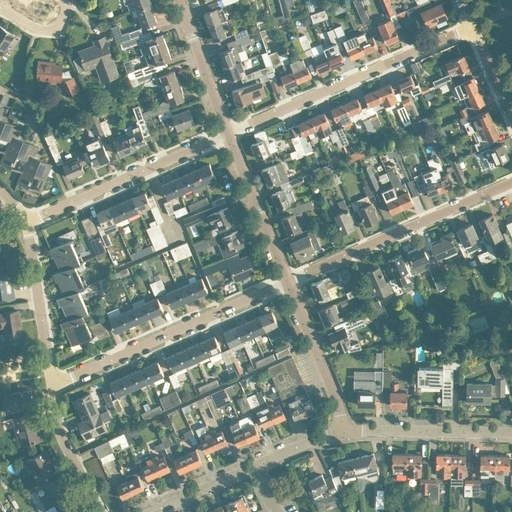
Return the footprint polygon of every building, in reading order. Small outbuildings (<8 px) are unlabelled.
[(127,4),(129,11),(136,9),(151,3),(149,0),(123,0),(124,1),(127,0),(132,0),(134,2),(127,4)] [(210,11),(204,13),(209,26),(226,20),(221,6),(236,0),(217,0),(220,7),(210,11)] [(272,18),(273,21),(274,24),(290,19),(285,0),(278,0),(282,15),(272,18)] [(311,0),(306,0),(309,11),(314,10),(311,0)] [(360,0),(352,0),(364,25),(371,22),(360,0)] [(390,16),(395,14),(388,0),(380,0),(388,17),(390,16)] [(395,14),(396,16),(407,12),(410,18),(416,15),(421,28),(447,17),(441,3),(432,7),(428,0),(427,0),(418,4),(395,14)] [(154,13),(154,12),(151,3),(136,9),(142,26),(156,21),(154,13)] [(343,3),(333,7),(336,13),(346,9),(343,3)] [(311,13),(314,23),(329,18),(326,8),(311,13)] [(382,34),(386,43),(399,38),(395,27),(392,20),(391,18),(378,24),(382,34)] [(214,40),(226,35),(224,31),(229,29),(226,20),(209,26),(214,40)] [(0,56),(14,35),(0,25),(0,56)] [(276,32),(274,25),(259,30),(262,37),(265,47),(268,46),(264,36),(276,32)] [(347,47),(351,59),(364,53),(357,36),(348,40),(341,25),(334,28),(343,49),(347,47)] [(128,32),(131,38),(143,34),(141,27),(128,32)] [(323,48),(324,50),(331,67),(344,61),(340,50),(343,49),(334,28),(330,29),(327,31),(329,35),(333,44),(323,48)] [(246,29),(234,33),(236,39),(248,35),(246,29)] [(364,32),(357,35),(357,36),(364,53),(378,47),(373,36),(367,38),(364,32)] [(298,35),(299,37),(307,56),(311,54),(314,61),(313,62),(314,64),(318,73),(331,67),(324,50),(317,53),(315,48),(312,50),(305,34),(303,35),(303,33),(298,35)] [(138,43),(142,55),(150,52),(167,46),(162,34),(146,40),(143,34),(131,38),(133,44),(138,43)] [(219,53),(224,67),(241,60),(241,61),(242,60),(238,52),(243,50),(241,44),(250,41),(248,35),(236,39),(227,42),(230,49),(219,53)] [(81,56),(73,59),(80,72),(96,66),(102,81),(117,75),(112,60),(113,59),(106,41),(104,36),(94,40),(95,45),(79,51),(81,56)] [(306,65),(302,58),(307,56),(299,37),(292,39),(299,59),(296,60),(297,63),(291,65),(298,82),(312,76),(307,65),(306,65)] [(148,66),(171,58),(167,46),(150,52),(152,56),(146,60),(148,66)] [(277,50),(267,54),(270,59),(272,64),(273,67),(282,63),(277,50)] [(423,93),(437,87),(461,77),(459,72),(469,68),(464,55),(445,63),(450,72),(433,80),(434,84),(422,90),(423,93)] [(243,82),(268,73),(274,71),(272,67),(273,67),(272,64),(270,59),(264,61),(266,67),(246,74),(241,61),(241,60),(224,67),(229,80),(241,76),(243,82)] [(281,76),(285,87),(298,82),(291,65),(290,61),(282,64),(286,74),(281,76)] [(415,61),(410,64),(414,73),(419,70),(415,61)] [(60,82),(65,95),(79,90),(73,76),(72,77),(68,69),(64,71),(64,64),(39,62),(38,78),(37,82),(57,83),(57,80),(60,80),(60,81),(60,82)] [(127,72),(130,80),(144,75),(142,67),(127,72)] [(152,78),(154,84),(159,82),(162,90),(179,84),(174,70),(152,78)] [(280,89),(277,80),(274,71),(268,73),(274,91),(280,89)] [(410,74),(397,80),(402,91),(410,88),(413,95),(422,91),(418,84),(415,85),(410,74)] [(133,87),(147,82),(144,75),(130,80),(133,87)] [(460,98),(463,97),(468,95),(479,89),(473,76),(454,85),(460,98)] [(237,105),(266,94),(261,80),(245,86),(232,90),(237,105)] [(397,100),(390,83),(377,89),(384,106),(397,100)] [(142,107),(140,107),(144,119),(151,116),(158,113),(170,109),(168,104),(184,98),(179,84),(162,90),(164,97),(159,105),(159,106),(144,112),(142,107)] [(381,123),(375,110),(384,106),(377,89),(364,94),(369,105),(365,107),(368,113),(374,126),(381,123)] [(462,116),(470,113),(476,111),(474,107),(485,103),(479,89),(468,95),(463,97),(467,106),(464,107),(465,108),(460,110),(462,116)] [(429,91),(423,94),(425,100),(432,97),(429,91)] [(409,96),(401,99),(403,105),(404,105),(404,106),(411,103),(409,96)] [(352,121),(361,117),(362,118),(367,129),(369,133),(375,130),(374,126),(368,113),(365,107),(362,108),(357,97),(344,103),(352,121)] [(336,120),(337,120),(339,119),(343,128),(353,123),(352,121),(344,103),(331,109),(336,120)] [(127,133),(134,149),(147,143),(142,131),(148,129),(144,119),(140,107),(139,105),(133,107),(138,120),(136,121),(137,123),(125,128),(127,133)] [(404,105),(403,105),(397,108),(404,125),(411,122),(404,106),(404,105)] [(0,135),(10,140),(16,125),(0,118),(0,115),(3,108),(0,106),(0,135)] [(93,106),(85,110),(88,115),(95,112),(93,106)] [(172,114),(170,109),(158,113),(160,119),(166,118),(168,123),(175,120),(178,128),(194,122),(189,108),(172,114)] [(469,133),(474,131),(494,122),(488,109),(477,114),(476,111),(470,113),(462,116),(466,124),(465,124),(469,133)] [(97,135),(104,132),(100,121),(95,112),(88,115),(97,135)] [(311,118),(319,134),(319,136),(329,132),(333,142),(340,139),(336,129),(332,131),(329,123),(324,112),(311,118)] [(144,119),(148,129),(152,140),(159,138),(151,116),(144,119)] [(319,134),(311,118),(298,123),(303,134),(299,136),(306,152),(312,149),(309,141),(307,142),(304,134),(308,132),(311,138),(319,134)] [(105,136),(111,133),(105,119),(100,121),(104,132),(105,136)] [(418,119),(412,121),(415,129),(421,127),(418,119)] [(488,140),(499,135),(494,122),(474,131),(479,141),(474,143),(477,150),(490,144),(488,140)] [(16,137),(21,127),(16,125),(10,140),(1,162),(10,166),(11,163),(12,163),(14,160),(13,160),(15,155),(27,159),(33,144),(16,137)] [(292,137),(298,135),(294,125),(288,128),(292,137)] [(341,127),(336,129),(340,139),(345,137),(341,127)] [(424,130),(418,133),(420,138),(427,135),(424,130)] [(56,140),(52,132),(44,135),(53,156),(59,153),(54,141),(56,140)] [(113,139),(120,155),(134,149),(127,133),(113,139)] [(416,133),(396,142),(400,150),(420,142),(416,133)] [(87,150),(82,152),(84,155),(85,158),(90,156),(92,160),(94,164),(100,161),(101,163),(109,159),(105,150),(100,137),(93,140),(85,144),(87,150)] [(267,138),(251,144),(257,158),(277,150),(273,141),(269,143),(267,138)] [(484,159),(480,160),(484,169),(490,167),(491,168),(497,165),(496,163),(508,157),(502,143),(490,149),(489,147),(480,151),(484,159)] [(53,174),(55,171),(51,164),(33,156),(38,146),(33,144),(27,159),(18,182),(27,185),(28,182),(30,182),(31,179),(30,179),(32,174),(44,179),(47,172),(53,174)] [(394,146),(386,150),(389,158),(395,155),(395,154),(397,153),(394,146)] [(363,147),(348,155),(350,161),(366,153),(363,147)] [(283,155),(285,160),(292,157),(290,152),(283,155)] [(63,162),(65,168),(69,177),(84,170),(82,165),(83,165),(82,164),(87,162),(85,158),(84,155),(78,158),(77,156),(63,162)] [(431,169),(433,175),(434,175),(441,191),(452,186),(447,174),(441,176),(439,172),(439,173),(431,155),(426,157),(429,164),(431,169)] [(451,161),(451,162),(453,165),(453,167),(455,170),(456,173),(460,183),(467,180),(463,171),(461,167),(466,166),(463,160),(459,162),(458,159),(457,159),(452,161),(451,161)] [(273,181),(275,186),(289,180),(281,161),(262,169),(268,183),(273,181)] [(215,177),(209,163),(197,169),(203,182),(215,177)] [(330,163),(313,170),(316,175),(327,171),(328,171),(333,169),(330,163)] [(449,167),(446,168),(448,173),(455,170),(453,167),(453,165),(449,167)] [(335,168),(333,169),(328,171),(334,184),(341,181),(335,168)] [(414,203),(411,197),(404,182),(401,183),(397,173),(395,174),(393,168),(386,171),(391,180),(393,185),(396,191),(395,192),(403,208),(414,203)] [(203,182),(197,169),(185,174),(191,188),(203,182)] [(433,175),(431,169),(423,172),(414,176),(421,193),(427,190),(430,196),(441,191),(434,175),(433,175)] [(191,188),(185,174),(173,179),(179,193),(191,188)] [(291,185),(293,185),(293,186),(305,182),(304,182),(310,179),(308,174),(302,176),(302,175),(289,180),(291,185)] [(419,193),(412,178),(407,181),(414,196),(419,193)] [(167,198),(177,194),(179,193),(173,179),(161,184),(167,198)] [(380,192),(375,181),(370,183),(375,194),(380,192)] [(378,218),(374,209),(371,202),(370,203),(368,197),(374,194),(369,183),(363,186),(367,195),(351,202),(355,210),(359,209),(362,216),(361,216),(362,218),(363,218),(365,224),(378,218)] [(285,192),(284,189),(272,194),(278,208),(295,201),(291,190),(285,192)] [(24,192),(21,199),(27,201),(35,202),(37,198),(24,192)] [(151,226),(159,223),(163,221),(152,195),(147,197),(145,192),(133,197),(139,211),(151,206),(156,219),(149,222),(151,226)] [(386,200),(392,213),(403,208),(395,192),(390,194),(392,197),(386,200)] [(214,206),(226,201),(224,196),(211,201),(214,206)] [(133,197),(121,202),(127,216),(139,211),(133,197)] [(206,197),(197,201),(199,206),(208,202),(206,197)] [(342,212),(335,215),(343,232),(354,227),(351,221),(353,220),(344,199),(338,202),(342,212)] [(164,202),(169,214),(175,212),(169,200),(164,202)] [(289,231),(291,235),(301,231),(299,227),(306,224),(301,211),(313,206),(310,200),(295,206),(297,212),(295,213),(294,213),(282,218),(288,232),(289,231)] [(188,205),(190,210),(199,206),(197,201),(188,205)] [(109,207),(114,217),(115,221),(127,216),(121,202),(109,207)] [(106,246),(112,244),(107,233),(119,228),(115,221),(114,217),(109,207),(97,213),(99,217),(95,219),(106,246)] [(211,221),(216,219),(219,226),(211,230),(210,231),(211,233),(211,235),(221,231),(230,228),(228,223),(233,221),(227,207),(208,215),(211,221)] [(207,216),(204,210),(183,219),(186,226),(195,222),(199,221),(198,220),(207,216)] [(486,245),(488,250),(492,259),(496,257),(492,248),(490,243),(502,237),(507,248),(508,252),(511,249),(511,245),(510,240),(506,231),(501,233),(492,214),(480,220),(486,234),(481,236),(486,245)] [(97,231),(91,215),(81,219),(88,235),(97,231)] [(319,231),(328,228),(325,222),(317,225),(319,231)] [(151,226),(146,228),(149,234),(161,228),(159,223),(151,226)] [(463,240),(458,242),(466,261),(472,258),(469,252),(482,246),(471,223),(458,229),(463,240)] [(151,239),(163,234),(161,228),(149,234),(151,239)] [(298,239),(292,242),(294,248),(293,248),(295,254),(296,253),(297,255),(299,254),(301,260),(312,256),(309,250),(319,246),(316,240),(314,233),(312,229),(307,232),(309,235),(298,239)] [(75,265),(82,262),(83,261),(81,255),(78,256),(71,240),(77,238),(74,230),(66,233),(69,241),(49,249),(52,255),(51,256),(51,257),(56,255),(62,270),(75,265)] [(221,231),(211,235),(206,237),(210,246),(218,242),(224,258),(229,256),(229,257),(238,253),(239,253),(237,247),(243,244),(237,230),(223,236),(221,231)] [(447,256),(454,254),(456,252),(456,249),(457,249),(449,233),(441,236),(443,240),(433,245),(438,257),(443,255),(445,256),(447,256)] [(153,244),(166,239),(163,234),(151,239),(153,244)] [(98,254),(106,251),(100,237),(91,241),(98,254)] [(166,239),(153,244),(155,250),(168,244),(166,239)] [(186,242),(181,244),(186,256),(192,254),(186,242)] [(181,244),(176,246),(181,259),(186,256),(181,244)] [(131,253),(133,259),(153,251),(150,245),(131,253)] [(413,264),(409,266),(410,268),(411,268),(414,274),(430,267),(426,259),(428,259),(422,245),(415,249),(415,248),(408,251),(410,257),(409,257),(411,260),(411,259),(413,264)] [(181,259),(176,246),(170,249),(171,252),(175,261),(181,259)] [(481,264),(492,259),(488,250),(477,255),(481,264)] [(254,271),(247,255),(240,258),(238,253),(229,257),(229,256),(224,258),(221,259),(230,281),(254,271)] [(396,277),(389,279),(394,289),(397,295),(403,292),(400,286),(412,281),(413,283),(417,282),(413,275),(414,274),(411,268),(410,268),(409,266),(407,260),(404,262),(401,254),(388,260),(396,277)] [(434,262),(438,271),(439,273),(446,270),(442,259),(434,262)] [(78,271),(85,268),(82,262),(75,265),(62,270),(53,274),(57,281),(60,280),(66,294),(78,289),(86,286),(87,285),(84,279),(82,280),(78,271)] [(13,276),(11,264),(0,265),(0,299),(14,298),(12,286),(10,286),(8,277),(13,276)] [(375,288),(378,296),(394,289),(389,279),(385,281),(379,266),(367,272),(374,289),(375,288)] [(129,273),(127,268),(118,271),(120,276),(121,277),(129,273)] [(108,282),(109,282),(116,279),(115,277),(120,276),(118,271),(106,277),(108,282)] [(438,271),(432,274),(438,289),(445,287),(443,282),(439,273),(438,271)] [(327,295),(329,300),(339,295),(334,283),(338,281),(337,278),(340,277),(338,272),(330,275),(331,276),(323,279),(323,278),(311,283),(314,290),(312,291),(315,299),(327,295)] [(112,291),(110,286),(108,282),(106,277),(99,279),(101,293),(112,291)] [(202,277),(190,282),(196,296),(208,291),(202,277)] [(166,290),(160,278),(150,283),(155,295),(166,290)] [(196,296),(190,282),(178,288),(184,301),(196,296)] [(80,294),(88,291),(86,286),(78,289),(66,294),(57,298),(60,306),(63,305),(70,319),(82,313),(91,309),(88,303),(85,304),(80,294)] [(348,298),(359,293),(357,287),(346,292),(348,298)] [(166,293),(172,307),(184,301),(178,288),(166,293)] [(145,302),(143,297),(131,303),(139,321),(151,316),(145,302)] [(157,297),(145,302),(151,316),(163,310),(157,297)] [(388,315),(383,305),(382,306),(379,299),(374,302),(378,311),(381,318),(388,315)] [(131,303),(120,308),(122,312),(121,313),(127,326),(139,321),(131,303)] [(333,304),(319,309),(325,324),(337,319),(339,323),(346,320),(347,320),(347,319),(345,315),(338,318),(336,312),(339,311),(335,303),(333,304)] [(424,305),(416,309),(419,316),(427,312),(424,305)] [(20,319),(18,310),(3,312),(3,313),(0,313),(0,326),(5,326),(7,343),(22,341),(19,319),(20,319)] [(278,324),(272,310),(260,316),(266,329),(278,324)] [(473,333),(489,327),(483,310),(466,316),(473,333)] [(103,320),(88,327),(82,313),(70,319),(61,323),(64,330),(67,329),(74,344),(89,337),(91,342),(109,334),(103,320)] [(109,318),(115,331),(127,326),(121,313),(109,318)] [(336,330),(329,333),(334,346),(336,351),(344,348),(346,347),(348,352),(362,349),(359,342),(350,345),(349,341),(349,340),(350,340),(346,331),(365,323),(361,314),(347,319),(347,320),(346,320),(339,323),(334,325),(336,330)] [(261,337),(259,332),(266,329),(260,316),(248,321),(254,335),(256,340),(261,337)] [(254,335),(248,321),(236,326),(242,340),(254,335)] [(224,332),(230,345),(242,340),(236,326),(224,332)] [(221,349),(215,336),(203,341),(209,355),(221,349)] [(203,341),(191,346),(197,360),(209,355),(203,341)] [(197,360),(191,346),(179,351),(185,365),(197,360)] [(232,361),(237,373),(242,371),(232,347),(227,349),(232,361)] [(288,347),(276,352),(278,358),(290,352),(288,347)] [(459,361),(459,349),(442,347),(443,361),(459,361)] [(227,349),(221,352),(226,363),(232,361),(227,349)] [(167,357),(173,370),(185,365),(179,351),(167,357)] [(272,353),(263,357),(266,362),(275,358),(272,353)] [(254,361),(257,366),(266,362),(263,357),(254,361)] [(283,361),(285,366),(295,362),(292,357),(283,361)] [(495,376),(503,374),(499,358),(491,360),(495,376)] [(164,375),(158,361),(146,366),(152,380),(164,375)] [(268,368),(278,390),(280,395),(286,409),(290,408),(295,419),(315,410),(303,384),(295,388),(292,383),(290,377),(287,372),(285,366),(283,361),(268,368)] [(287,372),(297,367),(295,362),(285,366),(287,372)] [(146,366),(134,371),(140,385),(152,380),(146,366)] [(287,372),(290,377),(300,373),(297,367),(287,372)] [(419,384),(442,385),(442,403),(447,404),(447,406),(453,406),(453,396),(453,368),(443,368),(443,367),(419,367),(419,374),(420,374),(419,384)] [(354,380),(354,391),(358,391),(358,404),(374,405),(374,391),(374,388),(382,388),(382,386),(383,370),(375,370),(374,381),(354,380)] [(383,370),(382,386),(391,386),(390,405),(406,405),(406,391),(398,391),(398,382),(391,382),(391,370),(383,370)] [(128,390),(140,385),(134,371),(122,377),(128,390)] [(169,375),(174,387),(180,385),(175,372),(169,375)] [(290,377),(292,383),(302,378),(300,373),(290,377)] [(110,382),(116,396),(128,390),(122,377),(110,382)] [(302,378),(292,383),(295,388),(303,384),(304,384),(302,378)] [(496,394),(504,394),(504,378),(496,378),(496,385),(490,384),(490,383),(467,383),(467,401),(490,401),(490,392),(496,392),(496,394)] [(218,384),(216,379),(207,382),(209,388),(218,384)] [(197,387),(200,392),(209,388),(207,382),(197,387)] [(231,401),(224,387),(210,393),(217,408),(231,401)] [(108,389),(102,392),(106,403),(105,404),(107,409),(115,406),(108,389)] [(4,394),(6,404),(7,413),(17,411),(16,409),(33,406),(31,390),(4,394)] [(176,390),(159,397),(164,409),(181,401),(176,390)] [(269,394),(272,399),(280,395),(278,390),(269,394)] [(90,393),(75,399),(84,420),(99,413),(94,402),(90,393)] [(221,417),(210,393),(195,400),(200,410),(208,406),(215,419),(221,417)] [(259,404),(254,393),(245,397),(250,408),(259,404)] [(244,398),(243,395),(237,398),(243,411),(250,408),(245,397),(244,398)] [(112,400),(117,411),(123,409),(118,397),(112,400)] [(141,413),(143,418),(152,414),(150,409),(151,408),(148,402),(142,404),(145,411),(141,413)] [(274,406),(272,403),(267,405),(274,421),(285,416),(280,404),(274,406)] [(188,404),(181,407),(184,412),(190,409),(188,404)] [(159,405),(151,408),(150,409),(152,414),(161,410),(159,405)] [(258,414),(264,426),(274,421),(267,405),(262,408),(264,411),(258,414)] [(81,421),(78,422),(85,437),(94,433),(106,428),(103,421),(111,418),(107,409),(99,413),(84,420),(81,421)] [(29,421),(27,414),(10,418),(12,425),(15,425),(21,444),(41,439),(35,419),(29,421)] [(243,428),(239,420),(229,424),(233,432),(232,433),(237,445),(248,440),(243,428)] [(243,428),(248,440),(259,435),(254,423),(243,428)] [(206,424),(196,429),(200,440),(202,443),(206,452),(217,447),(210,432),(206,424)] [(123,433),(126,439),(127,439),(140,433),(137,426),(126,431),(126,432),(123,433)] [(191,429),(183,433),(185,437),(189,436),(192,443),(197,442),(193,434),(191,429)] [(210,431),(210,432),(217,447),(227,442),(223,433),(222,430),(216,433),(215,429),(213,430),(210,431)] [(122,447),(129,445),(127,439),(126,439),(123,433),(120,435),(109,439),(111,445),(120,442),(122,447)] [(161,437),(163,441),(162,442),(171,461),(174,459),(180,471),(191,466),(185,454),(175,459),(169,445),(173,443),(169,434),(161,437)] [(156,451),(160,449),(164,456),(159,459),(157,456),(152,458),(159,473),(170,468),(167,462),(171,461),(162,442),(161,442),(158,436),(152,439),(155,444),(153,445),(156,451)] [(98,445),(94,446),(99,457),(114,451),(109,440),(98,445)] [(201,461),(196,449),(185,454),(191,466),(201,461)] [(27,460),(40,485),(53,478),(49,472),(54,469),(45,451),(27,460)] [(373,453),(352,458),(355,471),(356,472),(356,473),(356,475),(357,474),(358,478),(363,478),(365,478),(368,479),(373,481),(375,481),(377,480),(378,478),(379,476),(378,474),(378,471),(376,463),(373,453)] [(393,473),(406,473),(407,453),(393,453),(393,466),(393,473)] [(407,453),(406,473),(406,475),(421,475),(421,453),(407,453)] [(151,458),(149,454),(140,459),(148,478),(159,473),(152,458),(151,458)] [(437,454),(437,475),(450,476),(451,454),(437,454)] [(451,485),(462,485),(462,476),(465,476),(465,467),(465,454),(451,454),(450,476),(451,476),(451,485)] [(481,455),(481,475),(494,475),(494,470),(494,455),(481,455)] [(503,481),(504,474),(508,473),(508,468),(509,468),(509,455),(494,455),(494,470),(494,475),(494,480),(503,481)] [(352,458),(338,462),(342,479),(356,475),(356,473),(356,472),(355,471),(352,458)] [(125,476),(127,480),(133,493),(144,488),(136,471),(125,476)] [(5,483),(11,480),(9,474),(2,477),(5,483)] [(312,487),(308,489),(314,501),(323,496),(327,494),(330,499),(339,495),(340,494),(337,488),(334,482),(332,477),(331,475),(324,478),(322,474),(309,480),(312,487)] [(44,486),(49,495),(62,488),(57,478),(44,486)] [(428,478),(420,478),(420,484),(421,484),(420,493),(427,493),(428,493),(428,478)] [(438,499),(438,483),(435,483),(436,478),(428,478),(428,493),(427,493),(427,498),(438,499)] [(133,493),(127,480),(117,485),(122,497),(133,493)] [(384,480),(384,483),(384,496),(384,498),(392,498),(393,480),(384,480)] [(342,485),(337,488),(340,494),(345,492),(342,485)] [(384,496),(384,489),(376,489),(376,494),(375,494),(375,507),(383,507),(384,496)] [(30,493),(41,511),(46,509),(35,490),(30,493)] [(232,500),(229,502),(233,511),(248,511),(247,509),(244,501),(246,501),(243,494),(232,499),(232,500)] [(65,511),(59,511),(58,509),(57,509),(58,511),(78,511),(80,511),(73,498),(66,502),(70,509),(65,511)]
